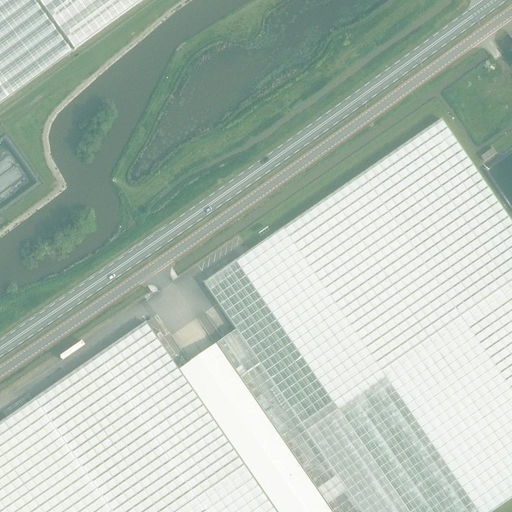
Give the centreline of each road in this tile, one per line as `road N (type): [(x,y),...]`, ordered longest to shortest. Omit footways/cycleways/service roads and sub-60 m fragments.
road 1 (unclassified): [(0,372),(511,14)]
road 2 (primary): [(0,347),(494,0)]
